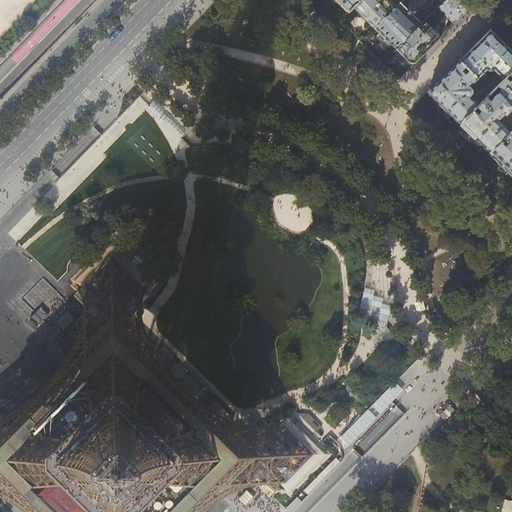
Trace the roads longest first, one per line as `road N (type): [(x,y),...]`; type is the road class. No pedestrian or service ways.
road 1 (primary): [(0,162),(154,0)]
road 2 (unclassified): [(111,0),(0,116)]
road 3 (primary): [(85,0),(0,88)]
